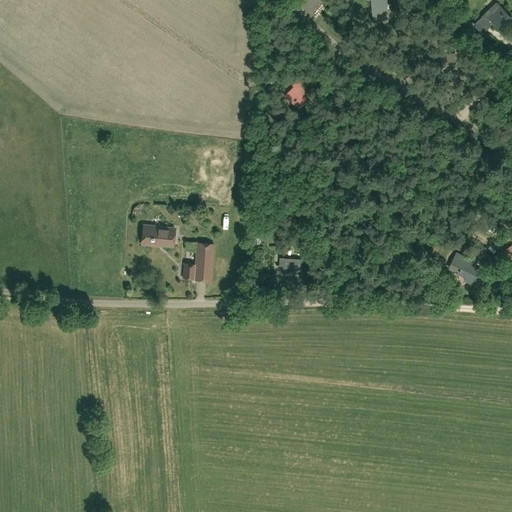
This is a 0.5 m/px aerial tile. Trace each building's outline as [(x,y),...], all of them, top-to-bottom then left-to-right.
[(387,11),(386,0),(371,0),(372,13),(387,11)] [(497,2),(478,21),(474,25),(482,33),(486,29),(494,22),(500,28),(511,17),(497,2)] [(455,53),(439,56),(441,71),(457,69),(455,53)] [(303,101),(309,94),(297,83),(287,93),(295,100),(292,104),(298,110),(305,102),(303,101)] [(155,243),(173,245),(175,228),(143,225),(141,243),(155,245),(155,243)] [(195,264),(184,263),(182,277),(194,278),(194,279),(211,281),(214,244),(197,243),(195,264)] [(511,245),(501,251),(511,268),(511,267),(511,245)] [(285,266),(285,272),(302,273),(303,260),(309,260),(310,248),(304,248),(303,259),(283,258),(283,265),(285,266)] [(476,262),(466,257),(465,259),(455,254),(449,267),(458,272),(472,279),(475,272),(472,270),(476,262)]
